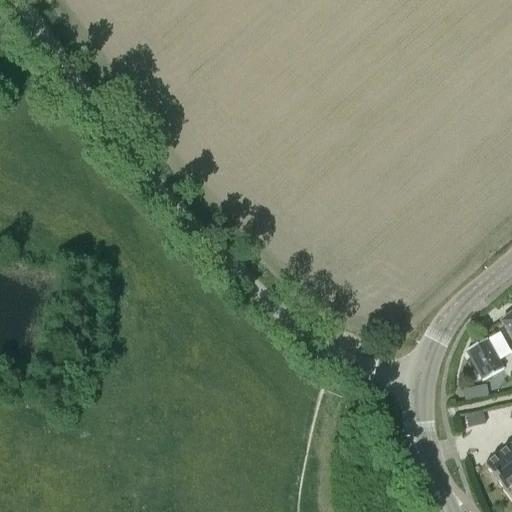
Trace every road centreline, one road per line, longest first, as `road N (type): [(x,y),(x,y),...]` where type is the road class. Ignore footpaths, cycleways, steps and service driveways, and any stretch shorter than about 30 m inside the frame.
road 1 (unclassified): [(418,385),(328,353),(247,282),(129,153),(17,0)]
road 2 (unclassified): [(418,385),(445,326),(511,263)]
road 3 (track): [(340,359),(322,452),(322,511)]
road 4 (unclassified): [(453,511),(424,447),(418,385)]
